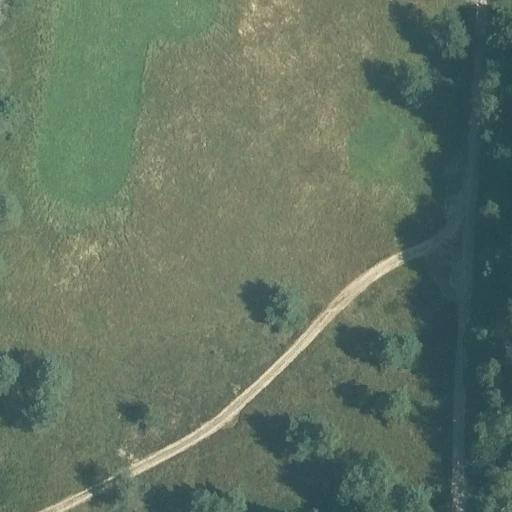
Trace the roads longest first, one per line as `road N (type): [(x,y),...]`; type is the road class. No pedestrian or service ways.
road 1 (track): [(480,0),(472,215),(350,295),(218,422),(140,472),(55,511)]
road 2 (track): [(458,511),(472,215)]
